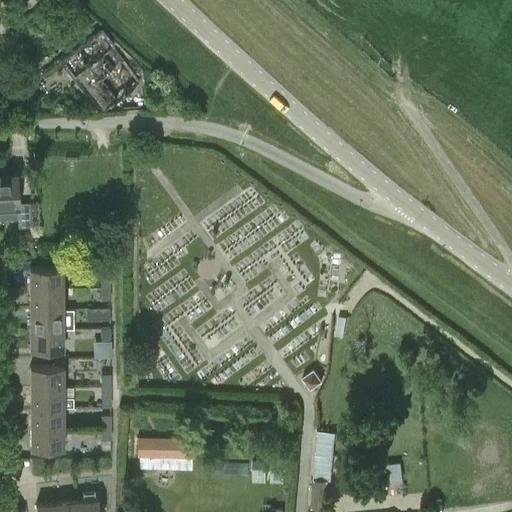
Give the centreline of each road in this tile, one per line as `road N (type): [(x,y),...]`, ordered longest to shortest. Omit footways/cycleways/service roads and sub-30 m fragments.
road 1 (residential): [(409,208),(375,206),(244,139),(197,127),(0,121)]
road 2 (tertiary): [(409,208),(168,0)]
road 3 (track): [(511,262),(411,114)]
road 4 (tertiary): [(511,284),(409,208)]
